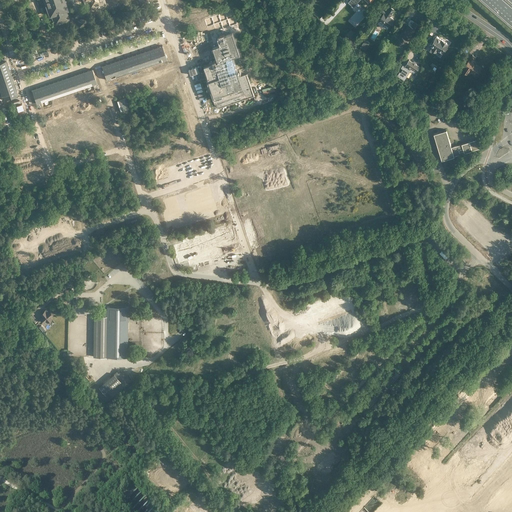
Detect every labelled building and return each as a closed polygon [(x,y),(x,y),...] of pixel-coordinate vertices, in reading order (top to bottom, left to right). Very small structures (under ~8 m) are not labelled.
[(44,0),(50,16),(52,16),(55,24),(69,20),(66,11),(68,10),(64,0),(44,0)] [(308,1),(305,5),(310,9),(313,6),(308,1)] [(395,9),(390,6),(385,14),(384,13),(379,21),(389,27),(394,19),(390,17),(395,9)] [(85,18),(77,21),(80,27),(88,24),(85,18)] [(415,33),(420,26),(415,23),(412,27),(408,24),(403,32),(404,33),(402,36),(409,41),(414,32),(415,33)] [(240,54),(233,34),(233,33),(225,35),(224,34),(219,36),(219,37),(217,38),(220,44),(213,47),(218,61),(216,62),(216,60),(213,61),(213,62),(204,65),(209,78),(207,79),(208,84),(210,83),(219,108),(254,96),(247,74),(240,76),(239,73),(241,73),(240,68),(238,68),(236,64),(243,62),(240,54)] [(448,46),(446,44),(447,42),(437,36),(434,40),(433,39),(431,43),(432,44),(431,45),(433,47),(432,48),(430,51),(433,53),(435,51),(439,54),(443,49),(445,50),(446,50),(446,49),(447,49),(448,48),(448,47),(448,46)] [(345,44),(352,49),(355,43),(348,38),(345,44)] [(419,45),(425,48),(428,43),(423,40),(419,45)] [(162,46),(102,66),(106,80),(167,59),(162,46)] [(481,68),(472,62),(476,57),(473,55),(464,67),(462,70),(466,75),(471,71),(476,75),(477,74),(479,74),(481,71),(480,69),(481,68)] [(416,72),(420,66),(409,59),(404,67),(403,66),(402,68),(401,68),(403,69),(401,73),(400,72),(400,73),(398,75),(404,80),(410,71),(412,72),(413,70),(416,72)] [(6,60),(0,62),(0,82),(4,94),(3,95),(4,99),(18,95),(16,90),(17,90),(9,64),(8,65),(6,60)] [(92,69),(32,90),(37,104),(97,83),(92,69)] [(478,139),(452,147),(447,129),(435,133),(443,159),(481,148),(478,139)] [(94,316),(93,356),(127,357),(128,307),(107,306),(107,311),(101,311),(101,316),(94,316)] [(49,311),(48,312),(46,310),(41,314),(43,316),(41,318),(44,322),(46,320),(47,322),(51,319),(50,317),(52,315),(49,311)] [(119,370),(99,387),(105,395),(121,382),(120,382),(121,381),(120,381),(127,375),(123,371),(121,373),(119,370)] [(384,385),(387,388),(391,384),(395,380),(401,373),(400,372),(398,370),(397,371),(396,371),(391,377),(390,379),(386,382),(384,385)] [(366,404),(369,408),(373,404),(377,399),(383,393),(383,392),(382,392),(380,389),(379,390),(379,391),(374,396),(372,398),(369,401),(366,404)] [(174,495),(184,485),(179,479),(169,490),(174,495)] [(133,483),(119,497),(124,502),(125,502),(139,488),(138,487),(133,483)]
